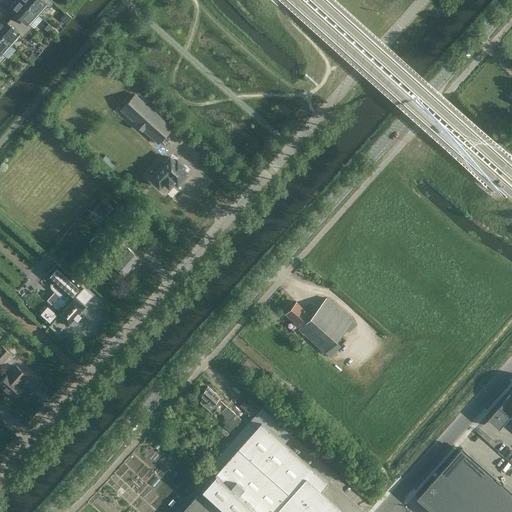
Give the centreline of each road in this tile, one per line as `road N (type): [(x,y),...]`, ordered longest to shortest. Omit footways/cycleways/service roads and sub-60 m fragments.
road 1 (tertiary): [(53,511),(511,0)]
road 2 (unclassified): [(0,472),(423,0)]
road 3 (secondary): [(511,184),(306,0)]
road 4 (unclassified): [(380,511),(511,364)]
